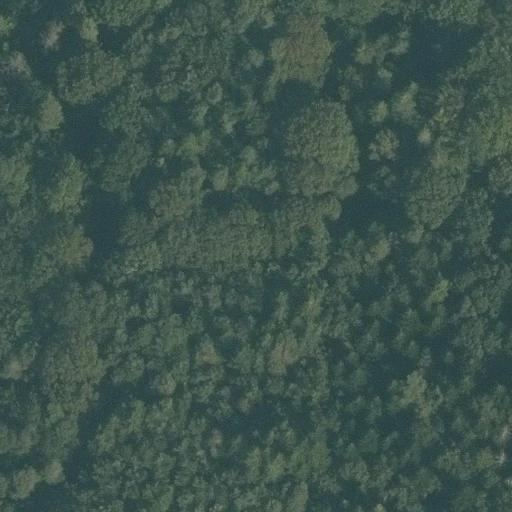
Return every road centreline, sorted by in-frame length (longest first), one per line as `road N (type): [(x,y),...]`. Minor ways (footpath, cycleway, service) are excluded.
road 1 (track): [(511,206),(0,273)]
road 2 (track): [(337,0),(332,229)]
